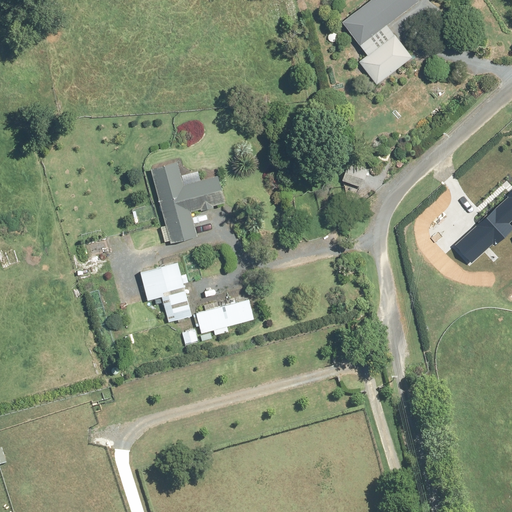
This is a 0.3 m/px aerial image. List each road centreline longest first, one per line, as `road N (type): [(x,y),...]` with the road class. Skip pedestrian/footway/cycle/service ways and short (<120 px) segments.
road 1 (unclassified): [(402,355),(379,233),(383,214),(511,88)]
road 2 (track): [(431,511),(402,355)]
